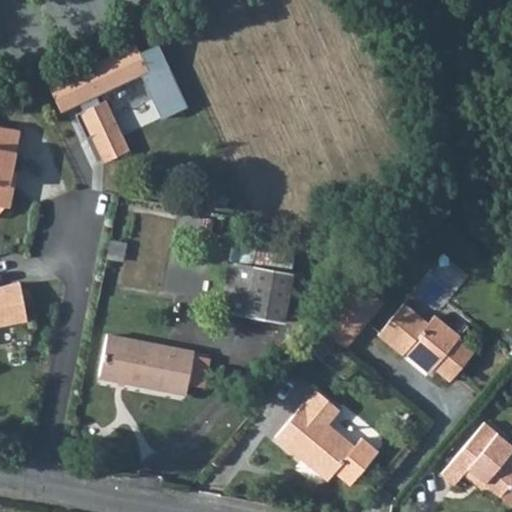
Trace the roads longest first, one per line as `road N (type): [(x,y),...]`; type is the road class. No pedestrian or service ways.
road 1 (residential): [(40,485),(81,276),(74,220)]
road 2 (residential): [(176,511),(40,485)]
